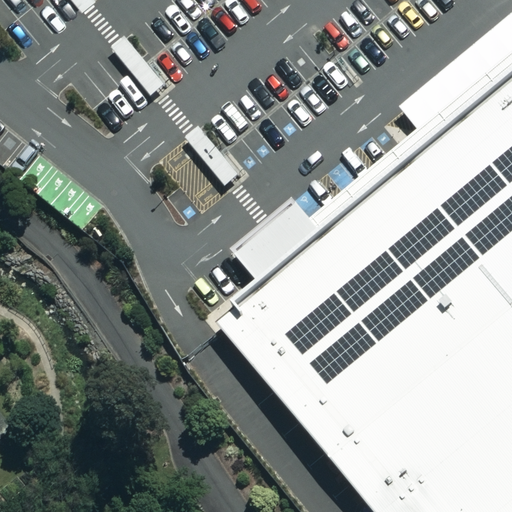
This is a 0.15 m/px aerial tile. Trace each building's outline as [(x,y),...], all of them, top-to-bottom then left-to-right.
[(511,28),(404,119),(422,140),(511,65),(511,28)] [(511,511),(511,65),(422,140),(313,231),(298,214),(237,262),(251,279),(211,312),(204,319),(365,511),(511,511)] [(252,383),(227,356),(192,388),(217,416),(252,383)] [(276,427),(252,397),(221,422),(244,452),(276,427)] [(0,438),(9,431),(0,419),(0,438)]
